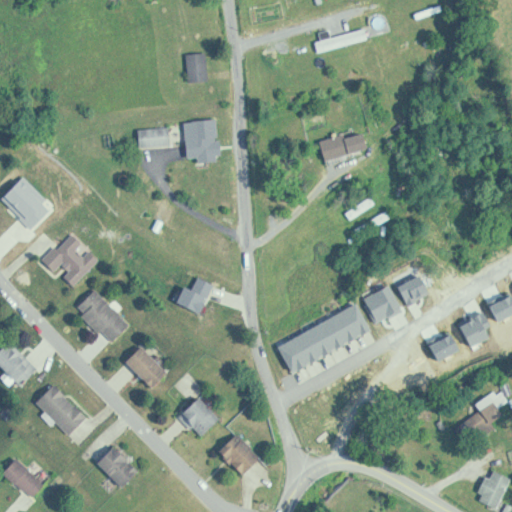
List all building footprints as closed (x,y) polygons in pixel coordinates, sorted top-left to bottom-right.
[(212,80),(209,52),(189,54),(193,83),(212,80)] [(196,120),(197,138),(190,138),(191,161),(225,159),(223,119),(196,120)] [(143,128),(143,146),(173,146),(173,128),(143,128)] [(356,133),(324,141),(330,161),(362,152),(356,133)] [(395,216),(391,209),(360,228),(364,235),(395,216)] [(61,270),(78,285),(102,258),(74,233),(49,261),(60,271),(61,270)] [(184,288),(186,310),(213,307),(210,280),(198,281),(198,287),(184,288)] [(133,324),(98,289),(80,308),(115,342),(133,324)] [(41,369),(13,341),(0,354),(0,360),(25,385),(41,369)] [(122,361),(129,354),(139,346),(164,372),(146,387),(122,361)] [(73,435),(91,417),(57,383),(39,402),(73,435)] [(484,409),(461,426),(473,443),(497,425),(494,422),(506,413),(502,406),(506,403),(497,390),(480,402),(484,409)] [(176,415),(187,404),(198,397),(215,419),(199,437),(176,415)] [(265,457),(240,434),(223,452),(248,475),(265,457)] [(93,461),(120,488),(136,471),(113,444),(93,461)] [(48,484),(21,458),(7,472),(35,498),(48,484)] [(491,469),(510,477),(495,509),(478,501),(479,493),(475,492),(482,476),(488,478),(491,469)]
